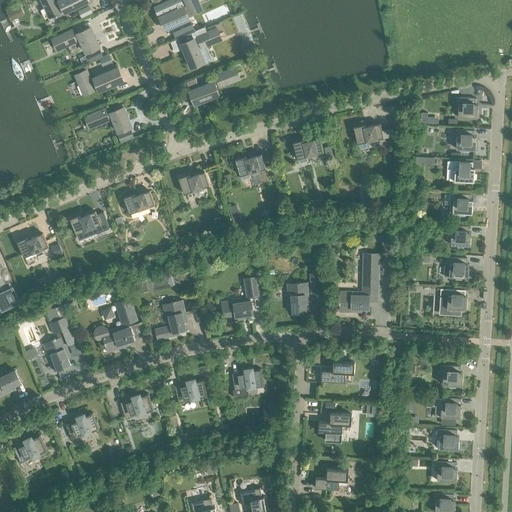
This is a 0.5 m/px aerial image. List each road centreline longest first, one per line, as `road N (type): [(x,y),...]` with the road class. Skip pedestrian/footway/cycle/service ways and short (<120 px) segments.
road 1 (residential): [(179,152),(340,107),(477,79),(497,86),(475,511)]
road 2 (residential): [(0,424),(153,362),(227,343),(299,339)]
road 3 (residential): [(0,225),(179,152)]
road 4 (residential): [(293,511),(299,339)]
road 5 (residential): [(179,152),(116,0)]
